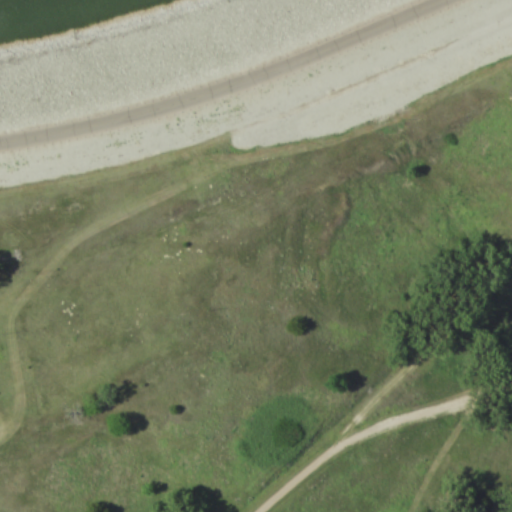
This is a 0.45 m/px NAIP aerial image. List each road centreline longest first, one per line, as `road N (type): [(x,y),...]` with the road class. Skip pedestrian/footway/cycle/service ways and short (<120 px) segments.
road 1 (tertiary): [(414,0),(148,105),(0,139)]
road 2 (residential): [(263,511),(361,438),(511,388)]
